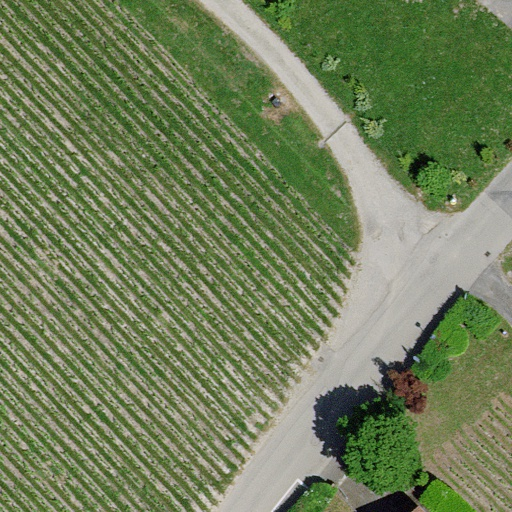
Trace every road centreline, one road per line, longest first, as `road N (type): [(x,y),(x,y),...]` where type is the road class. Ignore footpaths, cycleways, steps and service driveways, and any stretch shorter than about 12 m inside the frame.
road 1 (track): [(226,0),(293,66),(394,213),(461,263)]
road 2 (residential): [(461,263),(261,511)]
